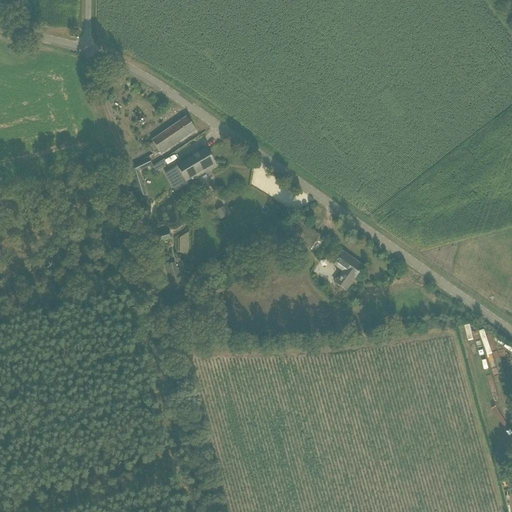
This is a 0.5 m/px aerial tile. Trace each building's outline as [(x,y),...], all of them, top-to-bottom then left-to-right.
[(186,118),(152,141),(160,155),(195,131),(186,118)] [(166,173),(175,189),(215,165),(206,150),(166,173)] [(131,168),(139,198),(146,196),(139,172),(152,166),(149,160),(131,168)] [(151,166),(154,171),(164,167),(161,161),(151,166)] [(220,219),(226,216),(223,210),(217,213),(220,219)] [(309,251),(320,237),(299,222),(289,236),(309,251)] [(345,274),(337,285),(346,291),(363,267),(343,253),(334,266),(345,274)] [(175,263),(167,266),(174,290),(181,286),(175,263)]
